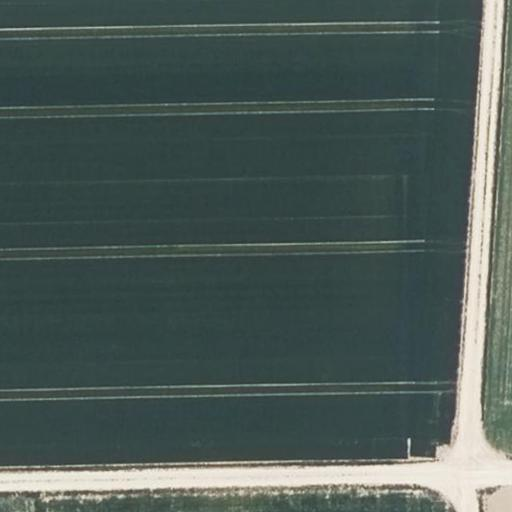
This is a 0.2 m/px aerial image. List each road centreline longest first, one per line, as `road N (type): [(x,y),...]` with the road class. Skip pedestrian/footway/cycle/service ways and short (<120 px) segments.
road 1 (track): [(481,0),(453,511)]
road 2 (track): [(0,488),(511,479)]
